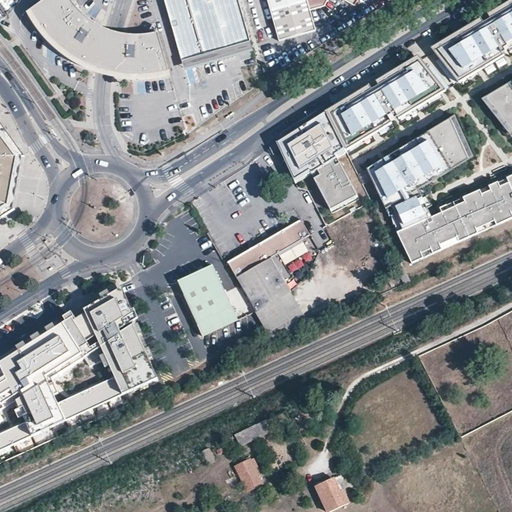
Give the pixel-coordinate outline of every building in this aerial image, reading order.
[(78,59),(86,64),(89,65),(95,67),(102,70),(113,73),(119,74),(133,75),(145,75),(157,74),(168,71),(157,33),(157,32),(147,34),(138,35),(123,34),(111,31),(105,29),(101,26),(97,24),(88,17),(80,10),(73,1),(72,0),(44,0),(31,9),(35,17),(39,23),(46,32),(55,42),(66,51),(78,59)] [(164,0),(183,62),(251,44),(238,0),(164,0)] [(266,0),(271,18),(277,39),(315,28),(309,9),(323,5),(325,0),(342,0),(354,6),(356,0),(266,0)] [(511,0),(507,0),(486,12),(490,19),(482,24),(478,17),(430,46),(459,83),(502,56),(501,54),(507,50),(509,52),(511,50),(511,0)] [(445,92),(415,54),(375,80),(378,86),(372,91),(368,85),(357,91),(377,131),(390,123),(389,121),(396,117),(397,119),(445,92)] [(511,82),(487,97),(511,130),(511,177),(507,180),(508,184),(499,188),(498,184),(443,208),(445,213),(431,219),(427,209),(419,191),(422,188),(469,160),(450,118),(423,134),(426,138),(420,142),(417,138),(409,143),(411,147),(405,150),(403,146),(395,151),(397,155),(391,159),(388,155),(380,159),(383,164),(377,167),(374,163),(366,168),(377,192),(382,190),(386,200),(382,202),(385,209),(386,208),(391,206),(402,230),(400,230),(406,241),(401,243),(411,263),(422,258),(420,253),(430,249),(432,253),(441,249),(439,245),(456,237),(458,242),(477,233),(475,229),(494,221),(496,225),(511,218),(511,216),(511,213),(511,212),(511,82)] [(377,131),(357,91),(326,111),(345,150),(377,131)] [(511,134),(511,130),(487,97),(483,100),(510,136),(511,134)] [(326,111),(275,143),(294,181),(313,171),(316,176),(311,178),(328,211),(355,198),(338,164),(333,167),(331,162),(347,154),(345,150),(326,111)] [(455,116),(450,118),(469,160),(474,157),(455,116)] [(21,159),(0,130),(0,159),(17,159),(21,159)] [(0,203),(8,207),(17,159),(0,159),(0,203)] [(428,197),(422,188),(419,191),(427,209),(432,207),(427,198),(428,197)] [(386,200),(382,190),(377,192),(382,202),(386,200)] [(391,206),(386,208),(388,215),(390,215),(392,224),(394,224),(396,232),(401,243),(406,241),(400,230),(402,230),(391,206)] [(0,219),(16,209),(8,207),(0,211),(0,219)] [(288,292),(276,271),(269,260),(276,255),(300,241),(310,235),(300,220),(227,263),(256,311),(287,293),(288,292)] [(496,225),(494,221),(475,229),(477,233),(496,225)] [(458,242),(456,237),(439,245),(441,249),(458,242)] [(305,250),(300,241),(276,255),(282,264),(305,250)] [(432,253),(430,249),(420,253),(422,258),(432,253)] [(397,256),(391,259),(398,273),(403,285),(410,282),(397,256)] [(177,282),(183,295),(203,336),(237,320),(223,290),(212,265),(204,269),(177,282)] [(0,455),(164,382),(160,373),(124,291),(0,367),(0,455)] [(297,309),(287,293),(256,311),(254,312),(263,328),(297,309)] [(234,436),(239,447),(261,437),(271,432),(265,421),(234,436)] [(209,449),(202,452),(208,465),(215,461),(209,449)] [(270,475),(279,471),(277,466),(281,464),(277,457),(272,459),(264,463),(270,475)] [(235,467),(236,469),(247,491),(260,485),(257,477),(260,475),(252,460),(249,462),(248,460),(235,467)] [(330,511),(348,504),(342,490),(339,492),(333,478),(316,485),(328,511),(330,511)]
